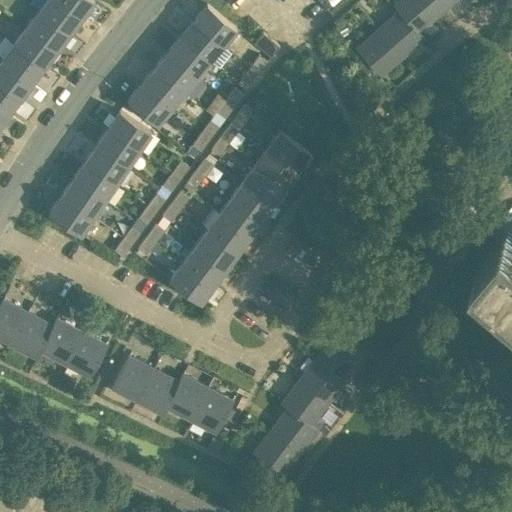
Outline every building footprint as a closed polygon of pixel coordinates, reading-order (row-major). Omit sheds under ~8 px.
[(43,0),(38,8),(68,31),(81,14),(61,0),(43,0)] [(61,0),(81,14),(91,0),(61,0)] [(319,0),(331,13),(339,5),(345,0),(319,0)] [(395,0),(393,2),(398,8),(418,29),(439,11),(428,0),(395,0)] [(428,0),(439,11),(451,0),(428,0)] [(236,26),(207,1),(193,18),(222,42),(236,26)] [(26,24),(56,47),(68,31),(38,8),(26,24)] [(377,26),(401,54),(423,36),(418,29),(398,8),(377,26)] [(180,33),(209,58),(222,42),(193,18),(180,33)] [(13,40),(44,63),(56,47),(26,24),(13,40)] [(380,73),(401,54),(377,26),(356,45),(380,73)] [(262,30),(253,41),(270,54),(279,43),(262,30)] [(167,49),(196,73),(209,58),(180,33),(167,49)] [(1,56),(32,79),(44,63),(13,40),(1,56)] [(154,65),(183,89),(196,73),(167,49),(154,65)] [(258,71),(267,59),(259,52),(249,65),(258,71)] [(0,57),(0,80),(19,96),(32,79),(1,56),(0,57)] [(141,80),(170,104),(183,89),(154,65),(141,80)] [(249,83),(258,71),(249,65),(240,77),(249,83)] [(0,106),(7,112),(19,96),(0,80),(0,106)] [(170,104),(141,80),(127,96),(156,121),(170,104)] [(234,85),(225,97),(234,104),(243,92),(234,85)] [(225,116),(234,104),(225,97),(216,110),(225,116)] [(244,101),(235,114),(244,120),(253,108),(244,101)] [(107,125),(138,146),(150,129),(119,107),(107,125)] [(210,118),(201,130),(209,137),(218,124),(210,118)] [(220,134),(228,141),(237,129),(228,122),(220,134)] [(95,141),(127,163),(138,146),(107,125),(95,141)] [(280,127),(267,144),(298,167),(311,150),(280,127)] [(200,149),(209,137),(201,130),(192,143),(200,149)] [(220,134),(210,147),(219,153),(228,141),(220,134)] [(84,158),(115,180),(127,163),(95,141),(84,158)] [(255,161),(286,183),(298,167),(267,144),(255,161)] [(199,162),(195,168),(204,174),(213,162),(204,155),(199,162)] [(72,175),(104,197),(115,180),(84,158),(72,175)] [(171,170),(180,177),(189,165),(180,158),(171,170)] [(243,177),(274,200),(286,183),(255,161),(243,177)] [(186,180),(186,181),(194,187),(204,174),(195,168),(186,180)] [(171,189),(180,177),(171,170),(162,182),(171,189)] [(61,192),(92,213),(104,197),(72,175),(61,192)] [(231,194),(262,216),(274,200),(243,177),(231,194)] [(180,189),(170,201),(179,207),(188,195),(180,189)] [(147,202),(156,209),(165,197),(156,190),(147,202)] [(80,231),(92,213),(61,192),(49,209),(80,231)] [(219,210),(249,233),(262,216),(231,194),(219,210)] [(179,207),(170,201),(161,213),(170,220),(179,207)] [(147,221),(156,209),(147,202),(138,215),(147,221)] [(206,227),(237,249),(249,233),(219,210),(206,227)] [(146,234),(155,240),(164,228),(155,221),(146,234)] [(132,223),(122,236),(132,242),(141,230),(132,223)] [(194,243),(225,266),(237,249),(206,227),(194,243)] [(511,239),(504,232),(480,261),(511,287),(511,239)] [(146,234),(137,246),(146,253),(150,247),(155,240),(146,234)] [(122,255),(132,242),(122,236),(113,248),(122,255)] [(225,266),(194,243),(182,259),(213,282),(225,266)] [(169,277),(200,299),(213,282),(182,259),(169,277)] [(0,336),(11,342),(28,310),(2,297),(0,301),(0,336)] [(52,322),(28,310),(11,342),(36,355),(40,348),(39,348),(52,323),(52,322)] [(55,315),(52,322),(52,323),(39,348),(40,348),(64,361),(81,328),(55,315)] [(106,342),(81,328),(64,361),(90,374),(106,342)] [(332,333),(315,356),(344,378),(361,355),(332,333)] [(112,385),(137,398),(154,366),(128,353),(112,385)] [(298,378),(327,400),(344,378),(315,356),(298,378)] [(178,379),(177,378),(154,366),(137,398),(163,411),(166,404),(165,404),(178,379)] [(181,371),(177,378),(178,379),(165,404),(166,404),(190,417),(207,385),(181,371)] [(310,422),(311,422),(327,400),(298,378),(281,400),(287,405),(288,405),(310,422)] [(232,398),(207,385),(190,417),(216,430),(232,398)] [(287,405),(271,427),(300,449),(317,426),(311,422),(310,422),(288,405),(287,405)] [(282,472),(300,449),(271,427),(253,450),(282,472)]
